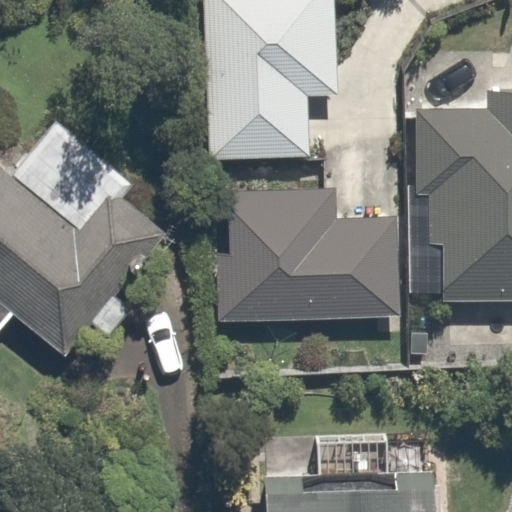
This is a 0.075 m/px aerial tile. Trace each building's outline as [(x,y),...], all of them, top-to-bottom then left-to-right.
[(188,0),(185,144),(292,147),(293,86),(324,86),(326,0),(188,0)] [(511,77),(471,77),(471,94),(405,93),(403,234),(418,234),(417,286),(441,287),(441,304),(506,305),(506,283),(511,282),(511,77)] [(113,158),(36,104),(1,155),(0,153),(0,298),(5,291),(69,335),(152,216),(99,178),(113,158)] [(313,181),(207,178),(204,312),(373,316),(375,203),(313,201),(313,181)] [(369,430),(305,430),(305,456),(230,456),(230,511),(403,511),(404,452),(369,453),(369,430)]
